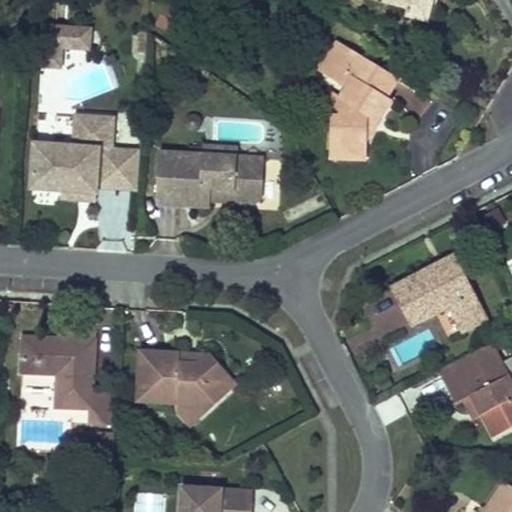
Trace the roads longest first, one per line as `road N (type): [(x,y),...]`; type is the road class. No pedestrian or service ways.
road 1 (residential): [(284,263),(244,270),(0,256)]
road 2 (residential): [(364,511),(376,481),(369,421),(284,263)]
road 3 (residential): [(511,143),(284,263)]
